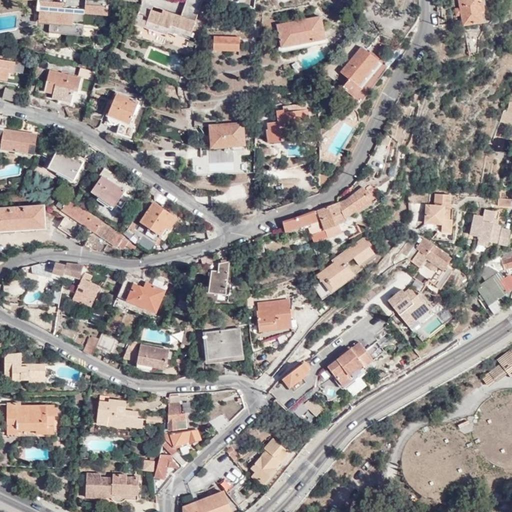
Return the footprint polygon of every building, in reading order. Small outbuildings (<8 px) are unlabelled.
[(107,20),(107,0),(85,0),(85,10),(63,8),(63,3),(40,2),(39,22),(50,23),(49,34),(61,35),(61,32),(84,34),(84,27),(95,29),(96,20),(107,20)] [(374,8),(368,0),(365,0),(361,3),(367,12),(374,8)] [(462,15),(464,25),(482,22),(479,0),(460,0),(461,7),(462,12),(462,15)] [(191,39),(201,4),(188,2),(186,2),(182,15),(164,10),(163,13),(141,7),(136,22),(147,25),(146,28),(168,35),(169,32),(191,39)] [(281,48),(324,40),(320,17),(276,26),(281,48)] [(95,39),(95,29),(84,27),(84,34),(61,32),(61,35),(49,34),(49,36),(95,39)] [(241,37),(214,35),(214,49),(241,51),(241,37)] [(377,61),(361,48),(340,72),(349,79),(342,88),(354,97),(362,89),(357,85),(377,61)] [(13,71),(14,63),(0,60),(0,77),(7,79),(8,71),(13,71)] [(300,67),(297,62),(292,65),(295,71),(300,67)] [(94,73),(80,70),(78,77),(82,78),(83,79),(92,80),(94,73)] [(77,92),(80,78),(49,71),(44,92),(58,95),(56,99),(70,103),(73,91),(77,92)] [(18,91),(4,87),(2,99),(15,102),(18,91)] [(511,90),(509,97),(506,112),(503,111),(500,121),(511,126),(511,90)] [(129,124),(138,102),(116,94),(107,117),(109,120),(111,122),(115,123),(119,121),(120,121),(117,134),(130,138),(135,126),(129,124)] [(281,141),(280,139),(280,135),(285,134),(284,125),(307,121),(305,110),(283,113),(283,111),(276,111),(278,123),(268,124),(268,132),(267,132),(268,142),(281,141)] [(212,111),(201,111),(202,121),(212,120),(212,111)] [(242,144),(241,125),(210,127),(211,132),(206,132),(207,138),(211,138),(211,146),(242,144)] [(37,136),(30,135),(29,137),(19,136),(19,133),(0,129),(0,144),(3,145),(2,150),(34,155),(37,136)] [(377,148),(373,159),(383,163),(392,139),(378,134),(373,146),(377,148)] [(71,157),(58,151),(49,168),(74,181),(83,163),(77,160),(76,162),(70,158),(71,157)] [(236,171),(250,168),(248,155),(234,158),(236,171)] [(112,184),(116,178),(104,170),(100,176),(102,178),(92,194),(113,208),(124,192),(112,184)] [(346,222),(345,219),(372,201),(363,188),(346,200),(336,203),(337,204),(319,211),(328,238),(342,233),(339,225),(346,222)] [(168,200),(160,194),(156,201),(163,206),(168,200)] [(449,195),(434,194),(433,204),(443,205),(442,219),(447,219),(449,195)] [(511,199),(499,198),(498,206),(510,206),(511,199)] [(66,201),(61,209),(62,210),(62,211),(96,234),(103,223),(71,202),(66,201)] [(318,209),(319,211),(337,204),(336,203),(318,209)] [(443,205),(433,204),(433,207),(424,206),(423,224),(441,225),(441,232),(449,233),(450,220),(447,219),(442,219),(443,205)] [(166,228),(170,230),(176,220),(154,205),(143,220),(138,217),(127,232),(133,236),(137,231),(155,243),(159,238),(166,228)] [(0,231),(44,229),(43,207),(0,209),(0,231)] [(493,223),(494,218),(495,211),(485,209),(484,215),(474,213),(470,232),(480,234),(479,238),(489,240),(497,242),(501,224),(498,224),(493,223)] [(283,222),(284,226),(310,215),(313,213),(315,213),(314,211),(283,222)] [(310,215),(284,226),(286,232),(318,222),(315,213),(313,213),(310,215)] [(78,240),(85,230),(65,218),(59,228),(78,240)] [(124,238),(103,223),(96,234),(118,248),(118,247),(124,250),(126,247),(131,250),(134,246),(124,239),(124,238)] [(163,241),(170,230),(166,228),(159,238),(163,241)] [(511,230),(502,228),(499,242),(507,244),(511,230)] [(137,231),(133,236),(156,251),(160,246),(155,243),(137,231)] [(420,267),(425,260),(426,258),(443,270),(451,259),(450,258),(429,242),(423,238),(416,247),(420,250),(411,260),(420,267)] [(330,296),(353,278),(344,266),(351,261),(356,268),(373,257),(367,250),(369,247),(363,240),(332,264),(331,262),(314,276),(323,287),(330,296)] [(91,251),(96,252),(99,243),(93,242),(91,251)] [(452,258),(429,242),(450,258),(451,259),(452,258)] [(511,250),(502,253),(501,257),(504,269),(511,266),(511,250)] [(217,256),(218,263),(230,261),(228,252),(224,254),(217,256)] [(443,270),(426,258),(425,260),(437,269),(441,272),(443,270)] [(211,262),(208,291),(205,291),(204,301),(228,304),(229,293),(227,292),(230,261),(218,263),(211,262)] [(497,315),(511,305),(511,303),(511,302),(511,300),(511,278),(509,275),(504,278),(498,271),(485,264),(481,277),(485,282),(477,287),(482,293),(479,296),(481,300),(485,298),(497,315)] [(32,265),(32,273),(46,273),(46,265),(32,265)] [(64,273),(80,278),(82,268),(55,265),(53,269),(64,273)] [(64,273),(53,269),(52,274),(63,278),(64,273)] [(438,280),(445,271),(443,270),(441,272),(437,269),(429,280),(433,283),(437,279),(438,280)] [(85,273),(77,290),(86,294),(81,303),(90,307),(100,287),(89,281),(92,276),(85,273)] [(117,295),(155,312),(165,290),(133,275),(125,275),(117,295)] [(356,281),(353,278),(330,296),(323,287),(314,294),(324,306),(356,281)] [(404,292),(407,295),(412,291),(409,287),(404,292)] [(387,300),(408,326),(430,308),(418,293),(415,295),(412,291),(407,295),(404,292),(401,289),(387,300)] [(77,290),(73,298),(81,303),(86,294),(77,290)] [(178,303),(186,306),(188,307),(190,301),(180,297),(178,303)] [(286,301),(257,305),(258,314),(256,314),(258,334),(290,330),(286,301)] [(98,339),(97,342),(95,345),(110,351),(116,337),(101,331),(98,339)] [(237,331),(202,335),(205,363),(240,360),(237,331)] [(81,349),(92,354),(94,348),(95,345),(97,342),(98,339),(88,335),(81,349)] [(136,363),(166,368),(169,349),(141,344),(139,350),(136,349),(138,342),(132,341),(124,358),(137,360),(136,363)] [(344,387),(364,372),(361,368),(373,359),(360,341),(328,367),(344,387)] [(378,342),(367,349),(373,358),(384,351),(378,342)] [(511,349),(499,359),(502,363),(509,372),(511,375),(511,349)] [(13,382),(30,382),(30,378),(47,379),(47,368),(23,367),(23,356),(10,356),(7,359),(6,378),(13,379),(13,382)] [(290,387),(310,371),(304,363),(303,362),(283,379),(290,387)] [(491,386),(509,372),(502,363),(492,370),(497,377),(489,384),(491,386)] [(240,377),(249,376),(242,365),(238,365),(236,370),(240,377)] [(484,376),(489,384),(497,377),(492,370),(484,376)] [(353,384),(360,392),(367,386),(361,378),(353,384)] [(183,396),(169,395),(169,430),(187,431),(187,416),(183,416),(183,396)] [(144,419),(139,419),(128,419),(128,413),(125,413),(125,404),(108,403),(108,406),(99,406),(98,426),(108,427),(108,428),(127,429),(127,427),(144,428),(144,419)] [(27,430),(37,430),(45,430),(45,436),(53,436),(53,409),(21,408),(21,406),(7,406),(7,438),(26,438),(26,436),(27,430)] [(301,406),(293,414),(304,425),(312,416),(301,406)] [(163,423),(163,414),(148,414),(147,423),(163,423)] [(221,433),(232,422),(226,415),(211,422),(212,423),(221,433)] [(171,436),(172,437),(176,448),(183,446),(182,443),(191,441),(192,443),(200,441),(198,431),(198,430),(171,436)] [(162,447),(184,469),(190,464),(164,438),(162,447)] [(291,453),(273,438),(265,447),(267,449),(250,469),(254,472),(252,475),(263,485),(277,469),(275,467),(281,460),(284,462),(291,453)] [(235,452),(231,445),(225,450),(235,462),(238,460),(234,453),(235,452)] [(159,457),(155,477),(164,479),(167,467),(174,469),(174,466),(170,465),(169,462),(166,461),(167,458),(159,457)] [(143,471),(154,472),(155,461),(144,460),(143,471)] [(235,470),(242,481),(247,477),(239,466),(234,470),(235,470)] [(222,480),(231,491),(239,484),(242,481),(235,470),(234,470),(222,480)] [(139,500),(139,494),(131,494),(131,488),(139,488),(139,476),(127,476),(127,474),(114,474),(113,478),(100,478),(100,474),(87,474),(87,500),(108,501),(108,498),(108,492),(113,491),(113,498),(115,501),(118,502),(122,502),(125,502),(129,500),(139,500)] [(229,493),(239,506),(247,500),(236,487),(234,489),(229,493)] [(231,511),(224,491),(185,507),(184,511),(231,511)]
